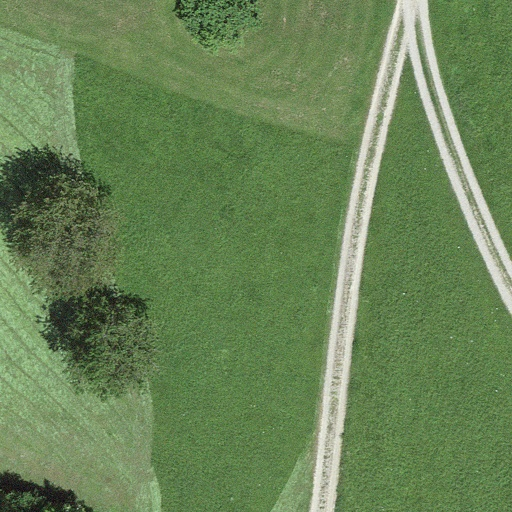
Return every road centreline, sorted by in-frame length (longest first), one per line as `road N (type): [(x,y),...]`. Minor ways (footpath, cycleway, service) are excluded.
road 1 (track): [(324,511),(406,57)]
road 2 (track): [(410,0),(406,57),(511,276)]
